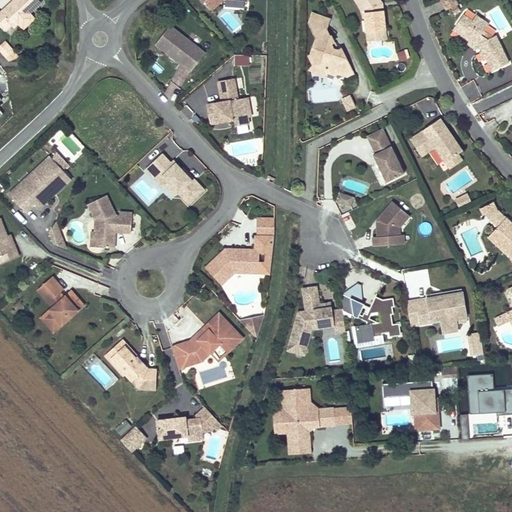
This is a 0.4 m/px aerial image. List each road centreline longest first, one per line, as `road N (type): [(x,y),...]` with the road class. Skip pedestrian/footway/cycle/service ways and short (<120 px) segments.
road 1 (residential): [(511,173),(463,113),(409,0)]
road 2 (residential): [(107,49),(233,184)]
road 3 (residential): [(0,159),(57,105),(96,51)]
road 4 (unknown): [(134,300),(58,258),(30,217)]
road 5 (residential): [(168,266),(134,266),(127,277),(134,300),(168,300),(174,276)]
